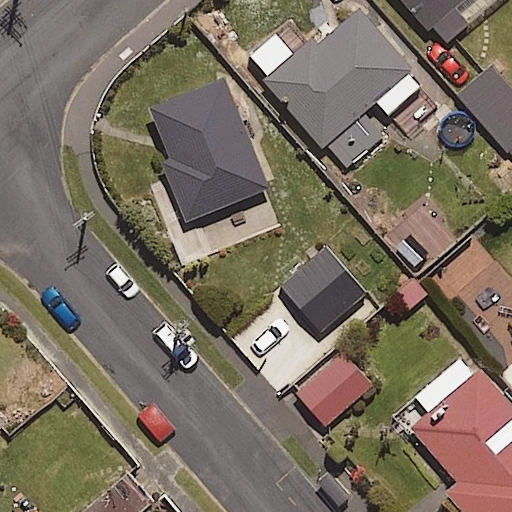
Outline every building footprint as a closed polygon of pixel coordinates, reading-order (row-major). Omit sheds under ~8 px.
[(388,128),(372,109),(400,86),(391,76),(413,58),(364,0),(347,0),(263,70),(342,165),(388,128)] [(407,0),(441,39),(486,0),(407,0)] [(511,140),(511,83),(494,64),(461,95),(508,144),(511,140)] [(210,247),(240,234),(235,222),(247,218),(248,222),(278,210),(220,72),(149,102),(170,153),(163,156),(196,234),(203,231),(210,247)] [(463,237),(433,263),(451,283),(480,258),(463,237)] [(366,287),(323,239),(278,279),(321,327),(366,287)] [(370,377),(341,345),(295,387),(325,419),(370,377)] [(511,511),(511,398),(480,361),(473,367),(458,350),(415,387),(430,404),(410,421),(456,474),(445,484),(468,511),(511,511)]
